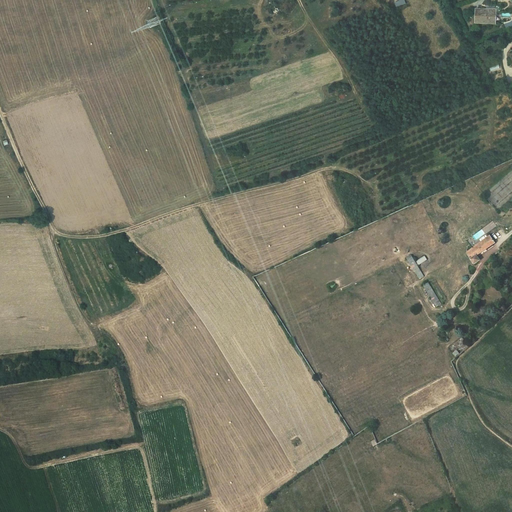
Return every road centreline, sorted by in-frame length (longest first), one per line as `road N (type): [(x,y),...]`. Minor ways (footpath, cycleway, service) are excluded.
road 1 (track): [(0,110),(59,234),(112,233),(323,169)]
road 2 (track): [(511,445),(486,426),(455,366),(511,304)]
